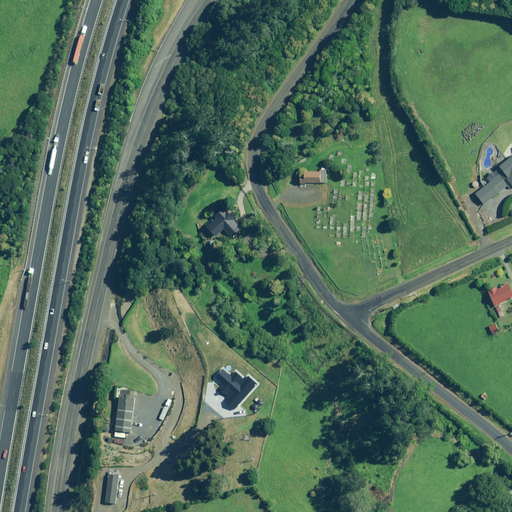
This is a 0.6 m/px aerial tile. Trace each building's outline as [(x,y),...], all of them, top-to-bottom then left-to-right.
[(504,179),(511,187),(511,156),(510,158),(509,158),(499,167),(507,176),(504,179)] [(306,175),(300,174),(300,188),(306,188),(306,185),(314,185),(314,181),(327,182),(327,169),(320,169),(320,172),(306,172),(306,175)] [(507,187),(499,176),(475,194),(482,204),(507,187)] [(234,220),(225,210),(207,226),(215,236),(223,229),(231,238),(241,229),(233,220),(234,220)] [(511,298),(511,295),(507,285),(498,289),(497,287),(486,291),(499,318),(504,316),(498,304),(511,298)] [(498,331),(495,324),(488,327),(491,334),(498,331)] [(131,390),(118,388),(116,402),(119,403),(115,431),(132,433),(134,413),(136,399),(129,398),(131,390)]
